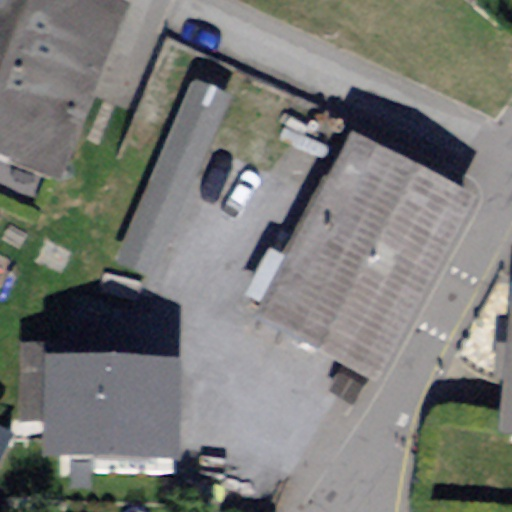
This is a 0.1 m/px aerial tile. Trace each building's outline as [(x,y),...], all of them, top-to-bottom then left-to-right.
[(125,14),(89,0),(0,0),(0,162),(57,185),(125,14)] [(153,168),(189,74),(158,62),(122,157),(153,168)] [(155,279),(234,95),(195,78),(116,262),(155,279)] [(464,208),(349,142),(258,300),(287,317),(279,331),(365,380),(464,208)] [(511,294),(506,294),(495,438),(511,439),(511,294)] [(163,466),(166,367),(53,364),(53,351),(22,350),(20,426),(39,427),(38,463),(163,466)]
